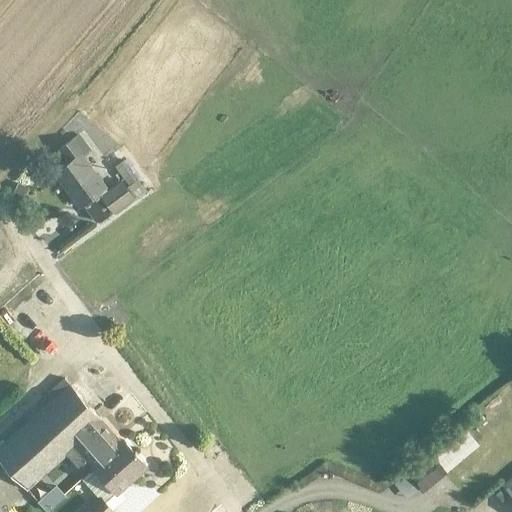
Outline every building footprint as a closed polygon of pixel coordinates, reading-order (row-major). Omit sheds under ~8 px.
[(59,149),(69,162),(55,172),(80,206),(105,186),(83,156),(90,151),(78,135),(59,149)] [(127,186),(136,198),(147,189),(139,179),(143,176),(129,156),(115,166),(129,184),(127,186)] [(136,198),(127,186),(121,179),(100,195),(114,213),(136,198)] [(18,183),(13,192),(22,196),(26,187),(18,183)] [(118,438),(62,379),(48,391),(54,398),(0,447),(0,459),(27,489),(67,454),(78,466),(81,463),(90,472),(95,467),(95,466),(106,456),(102,453),(115,442),(118,438)] [(479,445),(463,426),(394,483),(406,498),(418,488),(422,493),(479,445)] [(118,438),(115,442),(102,453),(106,456),(95,466),(95,467),(117,491),(122,487),(125,487),(129,482),(130,479),(146,464),(135,453),(137,452),(135,450),(134,451),(123,440),(121,442),(118,438)] [(511,496),(511,475),(502,484),(511,496)] [(101,497),(85,511),(115,511),(102,497),(101,497)]
